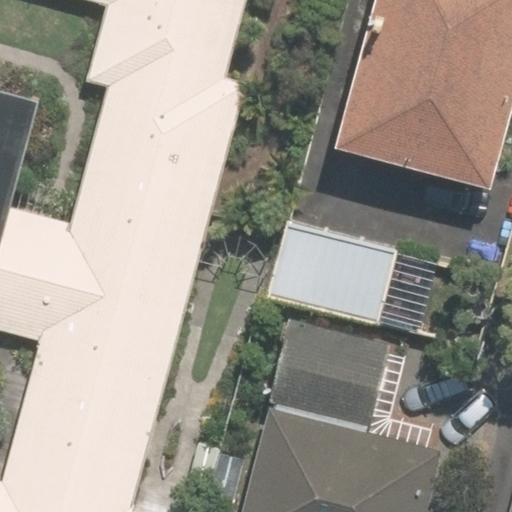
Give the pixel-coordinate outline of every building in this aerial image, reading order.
[(109,0),(89,72),(109,77),(72,211),(14,195),(0,244),(0,324),(37,335),(22,390),(12,387),(4,385),(0,399),(0,511),(132,511),(253,72),(231,66),(249,0),(109,0)] [(509,195),(511,182),(511,0),(383,0),(348,159),(509,195)] [(39,102),(0,91),(0,244),(14,195),(39,102)] [(455,268),(282,226),(266,295),(438,337),(455,268)] [(425,511),(448,424),(289,383),(255,511),(425,511)]
